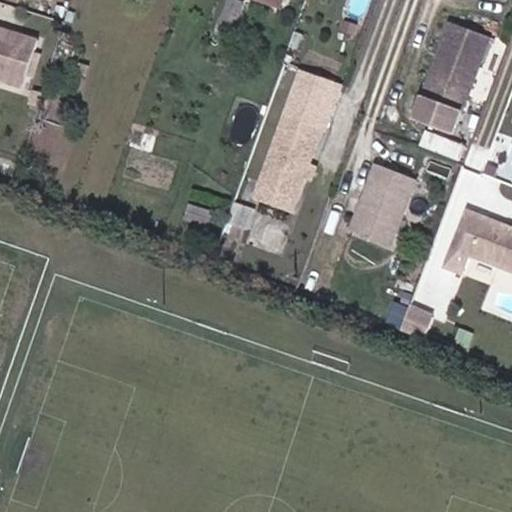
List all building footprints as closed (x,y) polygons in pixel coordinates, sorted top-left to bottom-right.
[(244,0),(227,0),(217,33),(232,38),(245,0),(244,0)] [(490,36),(453,22),(417,121),(453,134),(490,36)] [(0,29),(0,81),(23,88),(37,40),(0,29)] [(343,84),(301,69),(262,181),(299,194),(307,173),(311,160),(322,128),(327,130),(343,84)] [(423,145),(459,158),(464,146),(427,132),(423,145)] [(317,162),(311,160),(307,173),(313,175),(317,162)] [(376,164),(351,231),(391,246),(416,179),(376,164)] [(299,194),(262,181),(257,196),(294,209),(299,194)] [(238,202),(231,220),(244,225),(251,206),(238,202)] [(185,217),(208,226),(213,211),(190,203),(185,217)] [(511,268),(511,225),(467,208),(445,267),(464,274),(472,253),(511,268)] [(426,339),(436,311),(413,303),(403,331),(426,339)]
